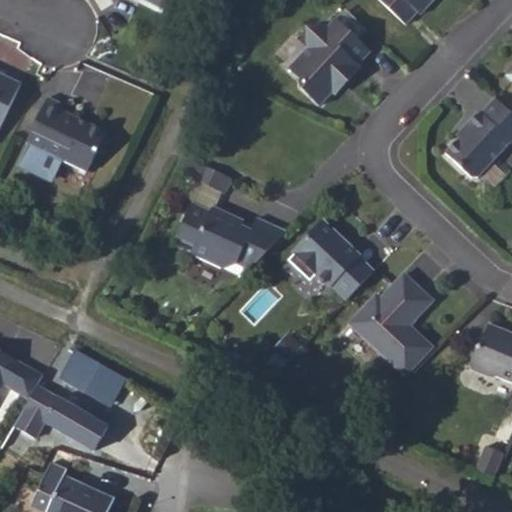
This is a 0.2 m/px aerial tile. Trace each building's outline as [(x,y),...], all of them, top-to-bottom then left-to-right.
[(393,0),(406,12),(417,0),(419,0),(423,3),(428,9),(436,0),(393,0)] [(419,0),(417,0),(406,12),(410,16),(423,3),(419,0)] [(315,45),(297,65),(309,76),(309,83),(326,101),(349,77),(354,77),(366,65),(364,62),(377,49),(342,16),(335,24),(314,24),(315,45)] [(0,126),(21,82),(0,71),(0,126)] [(107,131),(63,111),(67,104),(47,95),(24,142),(88,172),(107,131)] [(511,115),(494,99),(480,114),(478,112),(461,130),(463,133),(444,153),(469,178),(478,178),(511,143),(511,115)] [(233,177),(209,166),(202,181),(226,192),(233,177)] [(240,257),(253,264),(290,225),(261,211),(256,223),(247,218),(248,215),(216,200),(213,205),(195,196),(181,228),(199,236),(194,246),(226,262),(240,257)] [(351,296),(378,267),(363,253),(364,249),(352,238),(342,238),(342,230),(327,216),(297,247),(298,249),(295,253),(295,260),(304,268),(312,268),(315,265),(334,283),(335,282),(351,296)] [(389,294),(385,289),(357,318),(414,373),(442,344),(418,321),(442,297),(413,269),(389,294)] [(511,329),(499,324),(490,348),(486,348),(478,366),(480,369),(498,378),(499,375),(511,379),(511,329)] [(45,372),(0,346),(0,390),(6,381),(32,396),(38,384),(45,372)] [(128,379),(82,352),(67,379),(113,408),(128,379)] [(111,427),(38,384),(32,396),(14,427),(36,440),(44,426),(96,452),(111,427)] [(51,461),(30,505),(43,511),(46,511),(65,474),(67,469),(51,461)] [(107,511),(114,498),(65,474),(46,511),(107,511)]
